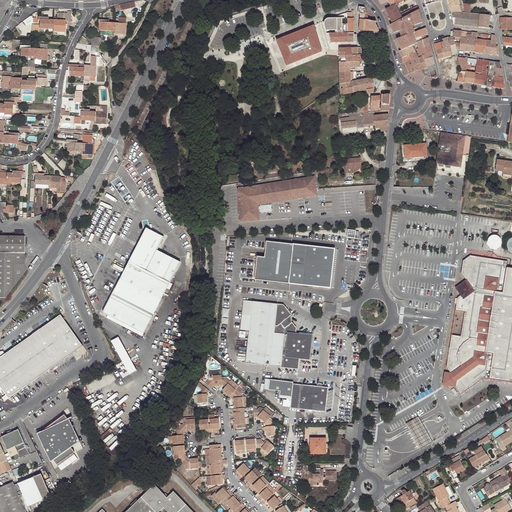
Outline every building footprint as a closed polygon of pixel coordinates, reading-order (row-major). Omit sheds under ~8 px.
[(447,0),(451,13),(457,12),(461,12),(458,0),(447,0)] [(134,2),(119,5),(120,11),(135,8),(134,2)] [(392,23),(402,19),(400,15),(395,5),(392,7),(386,9),(392,23)] [(365,14),(367,14),(365,8),(359,7),(358,13),(360,13),(359,20),(364,20),(365,14)] [(422,15),(421,9),(419,10),(417,11),(413,13),(416,22),(417,24),(424,21),(424,20),(423,19),(422,15)] [(410,10),(400,15),(402,19),(402,18),(412,13),(410,10)] [(457,12),(451,13),(454,24),(462,25),(471,26),(478,27),(488,28),(490,16),(485,15),(480,14),(473,14),(464,13),(461,12),(457,12)] [(58,13),(58,20),(65,21),(67,21),(68,13),(58,13)] [(392,23),(388,26),(388,27),(390,30),(392,35),(402,30),(411,26),(410,24),(416,22),(413,13),(412,13),(402,18),(402,19),(392,23)] [(370,21),(367,14),(365,14),(364,20),(364,31),(368,31),(369,33),(378,34),(379,30),(376,25),(376,22),(370,21)] [(53,29),(38,17),(38,25),(32,25),(32,31),(39,32),(39,31),(39,28),(43,29),(53,29)] [(53,29),(54,20),(48,20),(48,17),(41,17),(38,17),(53,29)] [(502,24),(501,29),(511,29),(511,18),(501,17),(501,24),(502,24)] [(58,20),(54,20),(53,29),(53,32),(65,32),(65,27),(65,24),(65,21),(58,20)] [(109,20),(98,20),(99,22),(100,22),(99,31),(114,32),(114,23),(109,23),(109,20)] [(114,23),(114,32),(114,34),(117,35),(126,35),(126,24),(119,23),(114,23)] [(402,30),(406,37),(414,34),(411,26),(402,30)] [(428,34),(426,28),(414,32),(414,34),(415,38),(416,39),(428,34)] [(320,54),(311,29),(274,42),(284,68),(320,54)] [(402,30),(392,35),(393,38),(395,42),(406,37),(402,30)] [(455,42),(455,45),(456,49),(465,51),(467,32),(462,31),(461,38),(460,42),(455,42)] [(467,32),(465,51),(467,51),(476,52),(477,40),(478,33),(467,32)] [(336,34),(337,44),(339,44),(339,43),(348,42),(348,33),(347,33),(343,34),(337,34),(336,34)] [(348,33),(348,42),(356,42),(356,35),(354,35),(354,33),(348,33)] [(406,37),(395,42),(396,45),(399,51),(416,44),(413,39),(415,38),(414,34),(406,37)] [(429,39),(428,34),(416,39),(418,44),(417,44),(418,47),(418,48),(430,44),(430,42),(429,39)] [(491,41),(490,54),(499,56),(497,46),(496,46),(496,44),(496,42),(496,41),(496,39),(495,35),(492,35),(491,41)] [(439,43),(441,49),(455,45),(455,42),(454,38),(453,37),(450,37),(443,39),(444,42),(439,43)] [(511,38),(503,37),(503,41),(504,46),(504,48),(506,48),(507,45),(511,45),(511,38)] [(477,40),(476,52),(479,53),(485,53),(486,40),(477,40)] [(416,44),(399,51),(402,58),(416,52),(417,52),(416,48),(416,44)] [(416,52),(402,58),(404,62),(418,57),(423,55),(432,51),(431,48),(430,44),(418,48),(417,49),(419,54),(417,55),(416,52)] [(441,49),(436,51),(439,59),(457,54),(456,49),(455,45),(441,49)] [(351,55),(361,54),(361,47),(350,48),(351,55)] [(35,49),(20,53),(20,56),(35,57),(35,49)] [(35,49),(35,57),(35,60),(41,60),(47,61),(47,60),(47,56),(47,49),(40,49),(35,49)] [(434,58),(432,51),(423,55),(426,62),(428,69),(431,75),(432,77),(436,78),(437,76),(437,73),(436,70),(434,64),(435,64),(435,62),(434,58)] [(362,56),(361,54),(351,55),(346,56),(339,56),(339,62),(346,62),(359,62),(362,62),(362,56),(358,56),(362,56)] [(423,55),(418,57),(421,62),(414,64),(417,71),(422,69),(423,73),(426,76),(427,76),(428,77),(432,77),(431,75),(428,69),(426,62),(423,55)] [(418,57),(404,62),(406,66),(409,74),(417,71),(414,64),(421,62),(418,57)] [(463,74),(464,82),(474,84),(475,73),(466,72),(467,62),(477,63),(477,60),(458,57),(459,60),(463,74)] [(496,62),(490,61),(489,68),(487,86),(492,87),(493,77),(496,62)] [(346,62),(339,62),(339,68),(339,74),(350,73),(350,68),(360,67),(359,62),(346,62)] [(475,73),(474,84),(487,86),(489,68),(482,67),(483,62),(479,62),(478,67),(476,66),(475,73)] [(500,63),(496,62),(493,77),(503,78),(502,74),(500,63)] [(72,65),(68,65),(84,76),(84,68),(79,67),(79,65),(77,65),(72,65)] [(84,76),(68,65),(68,70),(70,70),(70,76),(84,76)] [(84,68),(84,76),(87,77),(96,77),(96,66),(84,65),(84,68)] [(350,73),(339,74),(340,84),(351,83),(351,82),(350,80),(357,79),(356,72),(354,72),(350,73)] [(37,79),(37,85),(46,86),(46,79),(43,79),(43,75),(36,74),(37,79)] [(20,89),(21,80),(21,78),(9,77),(9,76),(2,76),(2,89),(9,89),(20,89)] [(493,77),(492,87),(496,87),(505,88),(503,78),(493,77)] [(351,83),(340,84),(340,95),(357,92),(367,90),(367,92),(368,93),(369,94),(370,94),(371,94),(372,93),(373,92),(374,91),(372,78),(365,79),(351,82),(351,83)] [(35,87),(36,87),(37,85),(37,79),(34,79),(28,79),(26,79),(26,81),(21,80),(20,89),(35,91),(35,87)] [(389,106),(390,94),(381,95),(381,105),(389,106)] [(380,96),(371,97),(370,110),(379,110),(380,96)] [(4,102),(4,104),(14,113),(14,105),(14,103),(4,102)] [(0,103),(0,112),(4,113),(14,113),(4,104),(0,103)] [(90,110),(80,109),(79,115),(79,117),(81,117),(81,120),(95,121),(95,112),(90,112),(90,110)] [(107,113),(95,112),(95,121),(95,123),(107,124),(107,113)] [(374,115),(341,119),(343,134),(357,132),(357,128),(375,126),(375,128),(380,128),(381,131),(387,131),(388,114),(374,115)] [(8,133),(8,135),(17,144),(17,141),(19,141),(19,134),(8,133)] [(465,137),(440,133),(440,139),(462,142),(461,155),(463,155),(465,137)] [(3,135),(2,143),(17,144),(8,135),(3,135)] [(83,135),(83,143),(82,155),(88,155),(94,155),(95,144),(92,144),(93,140),(93,135),(83,135)] [(462,142),(440,139),(439,144),(436,164),(461,168),(463,155),(461,155),(462,142)] [(82,152),(66,140),(66,143),(68,143),(68,151),(82,152)] [(66,140),(82,152),(83,143),(77,143),(77,141),(66,140)] [(424,153),(423,143),(404,145),(405,157),(413,157),(421,156),(420,153),(424,153)] [(357,168),(361,168),(360,158),(344,159),(344,154),(340,155),(341,161),(345,160),(345,164),(348,164),(349,171),(352,170),(354,173),(357,168)] [(66,162),(62,159),(57,164),(64,171),(66,162)] [(508,162),(496,160),(495,171),(503,172),(502,174),(511,175),(511,168),(511,165),(507,164),(508,162)] [(349,171),(348,165),(348,164),(345,164),(345,174),(354,173),(352,170),(349,171)] [(23,165),(18,166),(18,170),(16,169),(16,171),(11,182),(20,183),(20,179),(21,179),(21,176),(23,176),(23,165)] [(6,173),(6,182),(11,182),(16,171),(12,171),(12,173),(6,173)] [(48,185),(33,172),(33,181),(35,181),(34,184),(48,185)] [(48,185),(49,176),(44,176),(44,173),(38,173),(33,172),(48,185)] [(318,191),(314,175),(237,187),(240,221),(256,219),(255,200),(318,191)] [(60,176),(49,176),(48,185),(48,188),(57,188),(60,188),(60,189),(64,189),(64,183),(60,183),(60,177),(60,176)] [(60,188),(57,188),(57,192),(65,192),(66,182),(65,182),(65,180),(65,179),(65,178),(64,177),(60,177),(60,183),(64,183),(64,189),(60,189),(60,188)] [(319,195),(318,191),(255,200),(256,219),(260,219),(259,204),(319,195)] [(146,228),(103,312),(143,333),(169,283),(162,279),(173,259),(157,250),(163,237),(146,228)] [(349,229),(348,237),(356,238),(357,230),(349,229)] [(24,236),(0,235),(0,298),(4,298),(26,271),(24,265),(24,236)] [(335,250),(267,242),(265,259),(256,258),(254,281),(331,290),(335,250)] [(511,268),(506,267),(507,261),(470,255),(463,261),(461,273),(466,280),(459,286),(458,292),(460,295),(457,298),(455,310),(464,311),(461,336),(451,335),(446,367),(451,373),(447,373),(446,383),(448,386),(454,386),(460,394),(483,378),(511,382),(511,268)] [(284,305),(244,301),(241,330),(249,331),(249,339),(248,341),(246,364),(281,367),(281,368),(299,370),(300,358),(308,359),(308,352),(308,350),(309,350),(310,346),(309,346),(309,344),(310,337),(296,335),(297,329),(293,323),(292,315),(284,305)] [(0,386),(8,398),(82,345),(60,315),(0,357),(0,386)] [(128,375),(123,366),(118,368),(120,372),(121,371),(124,377),(128,375)] [(222,385),(227,379),(222,379),(221,375),(213,376),(213,380),(208,381),(205,383),(212,388),(214,385),(222,385)] [(231,396),(236,389),(231,385),(233,383),(227,379),(222,385),(225,387),(222,390),(230,396),(231,396)] [(292,382),(268,380),(267,390),(279,391),(278,396),(291,397),(290,408),(325,412),(328,387),(321,387),(321,385),(316,384),(316,386),(292,384),(292,382)] [(201,394),(197,394),(198,403),(207,402),(207,393),(209,391),(203,386),(201,389),(201,394)] [(242,394),(236,389),(231,396),(234,398),(235,407),(247,406),(246,397),(242,397),(242,394)] [(265,423),(268,418),(273,413),(265,407),(264,409),(261,406),(257,409),(253,409),(254,417),(258,417),(265,423)] [(235,418),(245,418),(244,408),(232,409),(232,413),(234,413),(234,416),(235,418)] [(70,415),(37,431),(51,462),(81,441),(70,415)] [(432,442),(418,417),(406,424),(420,449),(432,442)] [(215,432),(215,430),(215,428),(220,428),(219,418),(210,419),(211,432),(215,432)] [(245,418),(235,418),(235,421),(235,425),(233,425),(234,428),(246,427),(245,418)] [(273,422),(268,418),(265,423),(266,436),(275,435),(274,426),(273,425),(273,422)] [(181,424),(179,427),(185,432),(187,429),(195,428),(194,419),(186,420),(186,424),(181,424)] [(208,419),(199,420),(200,430),(205,429),(205,432),(209,432),(208,419)] [(176,435),(172,436),(173,443),(173,444),(183,444),(182,435),(185,432),(179,427),(174,423),(171,428),(174,430),(176,430),(176,435)] [(511,425),(509,428),(510,430),(495,439),(500,448),(503,445),(504,446),(511,441),(511,425)] [(18,430),(1,438),(12,463),(29,455),(18,430)] [(112,433),(106,440),(111,445),(117,437),(112,433)] [(250,439),(250,437),(246,438),(247,452),(251,452),(251,449),(255,448),(254,439),(250,439)] [(240,440),(238,440),(235,441),(236,450),(241,450),(241,451),(241,453),(245,452),(244,438),(240,438),(240,440)] [(323,444),(326,444),(326,438),(310,438),(310,453),(323,453),(323,444)] [(265,443),(264,442),(261,439),(257,439),(258,448),(261,448),(268,453),(274,446),(267,441),(265,443)] [(0,474),(11,469),(0,444),(0,474)] [(210,449),(210,455),(220,454),(220,452),(220,448),(222,448),(222,444),(210,445),(210,449)] [(183,445),(173,446),(174,449),(174,455),(178,455),(179,460),(182,462),(187,456),(185,454),(184,454),(183,445)] [(468,459),(473,466),(481,462),(482,463),(489,458),(486,453),(485,454),(481,446),(473,451),(475,455),(468,459)] [(265,457),(268,453),(261,448),(258,452),(265,457)] [(211,464),(223,464),(223,459),(221,460),(220,457),(220,454),(210,455),(211,464)] [(189,457),(187,456),(182,462),(185,465),(190,464),(191,468),(199,468),(198,459),(189,459),(189,457)] [(246,460),(243,463),(250,470),(252,467),(246,460)] [(464,469),(459,461),(449,466),(452,471),(450,472),(454,478),(457,477),(456,474),(464,469)] [(250,470),(243,463),(237,470),(240,473),(239,474),(237,476),(240,479),(250,470)] [(223,464),(211,464),(210,465),(211,474),(220,473),(220,468),(222,468),(224,468),(223,464)] [(252,470),(258,477),(261,474),(255,468),(252,470)] [(502,468),(498,471),(502,477),(506,475),(502,468)] [(319,471),(308,471),(308,486),(313,486),(313,484),(316,484),(316,482),(316,479),(323,479),(323,477),(325,477),(325,480),(335,480),(335,472),(325,472),(325,473),(323,473),(322,469),(319,470),(319,471)] [(252,483),(258,477),(252,470),(245,477),(249,480),(246,483),(249,486),(252,483)] [(41,473),(13,485),(24,511),(36,511),(55,504),(41,473)] [(492,482),(489,484),(488,483),(487,483),(486,483),(485,484),(485,485),(485,486),(485,487),(484,487),(489,495),(499,489),(500,490),(508,484),(511,482),(507,474),(506,475),(502,477),(501,476),(491,482),(492,482)] [(224,475),(222,475),(220,475),(211,476),(212,485),(221,484),(221,479),(224,479),(224,475)] [(260,478),(266,485),(269,483),(263,476),(260,478)] [(266,485),(260,478),(253,485),(250,488),(253,490),(255,489),(256,488),(259,492),(266,485)] [(0,511),(24,511),(13,485),(12,482),(0,487),(0,511)] [(452,494),(448,486),(445,488),(443,484),(433,489),(440,502),(442,507),(443,508),(446,506),(450,504),(448,500),(444,501),(443,498),(447,496),(452,494)] [(167,498),(154,485),(125,511),(104,511),(102,509),(99,511),(192,511),(173,492),(167,498)] [(222,501),(223,500),(232,492),(229,489),(226,491),(222,487),(215,494),(222,501)] [(268,489),(267,488),(257,496),(260,500),(261,498),(263,497),(266,501),(273,494),(268,489)] [(491,497),(501,491),(500,490),(499,489),(489,495),(491,497)] [(405,503),(408,508),(417,502),(414,497),(409,491),(407,493),(406,491),(405,490),(403,490),(402,491),(402,492),(402,494),(403,495),(394,501),(397,506),(404,502),(405,503)] [(234,494),(232,492),(223,500),(230,507),(237,500),(235,498),(232,496),(234,494)] [(510,496),(508,493),(503,496),(505,499),(493,505),(494,506),(491,508),(492,510),(490,510),(491,511),(503,511),(506,511),(511,508),(505,499),(510,496)] [(274,496),(267,502),(271,506),(268,509),(271,511),(281,502),(274,496)] [(237,500),(230,507),(234,511),(238,511),(245,506),(243,503),(241,505),(238,502),(237,500)] [(434,511),(427,501),(416,508),(417,511),(434,511)] [(457,506),(455,501),(450,504),(446,506),(448,511),(446,511),(459,511),(456,506),(457,506)] [(483,506),(481,507),(483,511),(491,507),(488,503),(483,506)]
